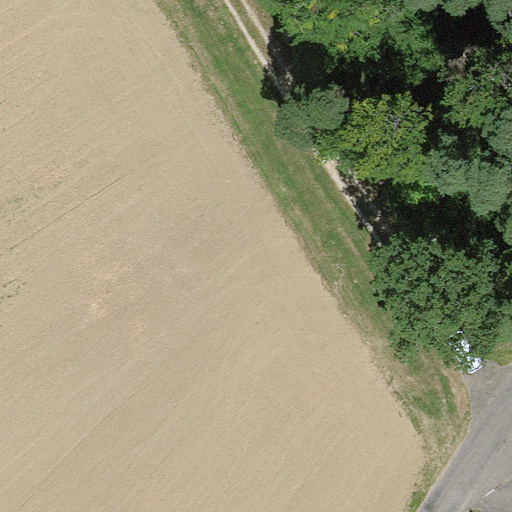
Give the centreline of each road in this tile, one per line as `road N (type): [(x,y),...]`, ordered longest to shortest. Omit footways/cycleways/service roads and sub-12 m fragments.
road 1 (track): [(504,406),(230,0)]
road 2 (unclassified): [(511,396),(434,511)]
